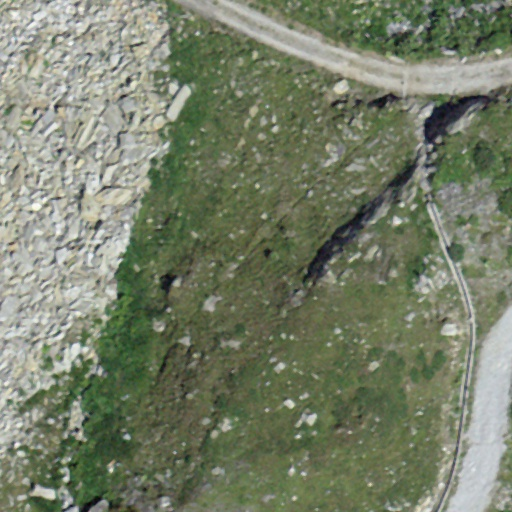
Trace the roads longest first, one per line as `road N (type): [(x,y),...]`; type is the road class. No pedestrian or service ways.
road 1 (track): [(511,57),(468,73),(381,71),(228,0)]
road 2 (track): [(453,511),(500,318),(511,314)]
